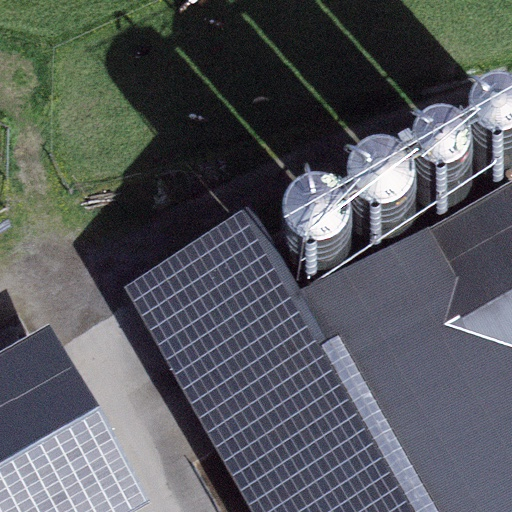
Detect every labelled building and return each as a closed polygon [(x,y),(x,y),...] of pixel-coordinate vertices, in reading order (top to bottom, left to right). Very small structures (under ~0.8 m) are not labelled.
[(511,184),(511,116),(510,116),(500,122),(491,131),(487,143),(486,155),(490,167),(497,176),(506,182),(511,184)] [(455,222),(466,221),(477,217),(486,210),(492,200),(495,189),(494,178),(490,168),(482,159),(472,153),(460,151),(448,152),(437,158),(429,167),(424,179),(424,191),(427,203),(434,212),(444,219),(455,222)] [(392,258),(404,257),(414,253),(423,246),(430,237),(432,226),(432,214),(427,204),(420,195),(410,189),(398,187),(386,189),(375,194),(366,204),(362,215),(361,227),(365,239),(372,248),(381,255),(392,258)] [(258,248),(152,310),(269,511),(511,511),(511,203),(302,325),(258,248)] [(330,294),(342,294),(353,289),(361,282),(368,273),(370,262),(370,250),(365,240),(358,231),(348,225),(336,223),(324,225),(313,230),(304,240),(300,251),(299,263),(303,275),(310,284),(320,291),(330,294)] [(0,511),(123,511),(133,507),(54,364),(0,394),(0,511)]
